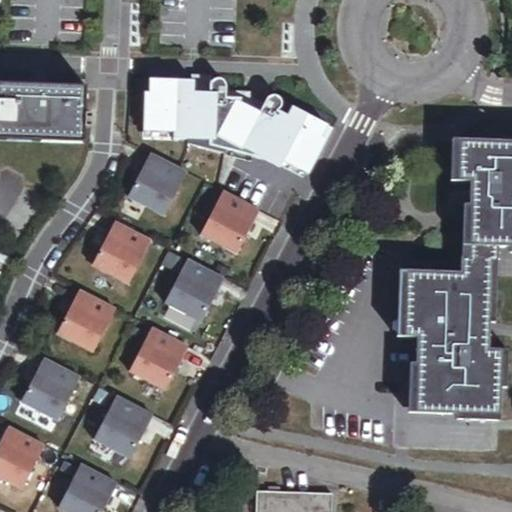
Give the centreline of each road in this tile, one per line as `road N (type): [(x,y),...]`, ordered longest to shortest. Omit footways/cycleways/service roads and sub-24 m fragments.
road 1 (tertiary): [(161,511),(387,83)]
road 2 (residential): [(0,340),(40,253),(94,175),(110,0)]
road 3 (unknown): [(244,354),(333,377),(351,373),(367,358),(384,281)]
